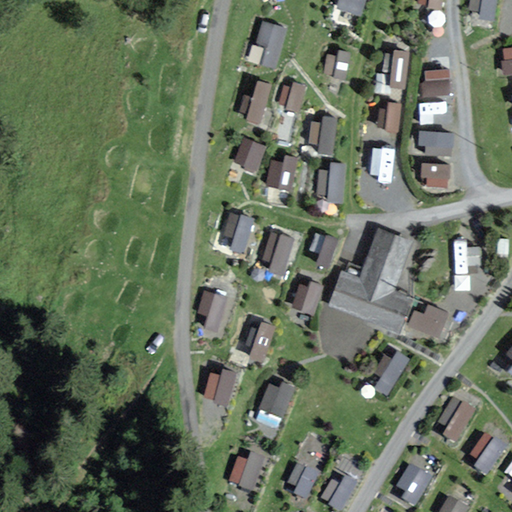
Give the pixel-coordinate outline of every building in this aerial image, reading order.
[(338,0),(338,2),(363,9),(365,0),(338,0)] [(471,0),(470,10),(496,13),(497,0),(471,0)] [(277,63),(290,22),(264,14),(252,56),(277,63)] [(511,40),(503,41),(506,69),(511,68),(511,40)] [(386,82),(404,86),(412,46),(394,42),(386,82)] [(452,69),(429,66),(427,85),(450,87),(452,69)] [(263,118),(273,77),(258,74),(248,115),(263,118)] [(390,97),(382,123),(396,128),(404,101),(390,97)] [(334,145),(336,114),(312,113),(310,143),(334,145)] [(453,150),(453,127),(421,126),(420,149),(453,150)] [(243,132),(237,161),(260,165),(265,137),(243,132)] [(275,147),(268,180),(291,185),(298,152),(275,147)] [(426,156),(423,180),(449,183),(451,159),(426,156)] [(344,193),(346,161),(320,159),(318,192),(344,193)] [(228,244),(248,247),(254,211),(233,208),(228,244)] [(285,270),(296,233),(276,226),(264,264),(285,270)] [(411,240),(377,227),(359,276),(342,270),(328,305),(399,332),(412,297),(393,289),(411,240)] [(313,257),(330,261),(337,233),(319,229),(313,257)] [(299,275),(295,304),(318,307),(322,279),(299,275)] [(210,287),(201,320),(221,326),(230,292),(210,287)] [(446,311),(427,303),(424,312),(415,308),(409,324),(437,335),(446,311)] [(251,352),(266,357),(276,320),(262,316),(251,352)] [(405,353),(389,346),(373,382),(390,389),(405,353)] [(211,364),(206,393),(230,397),(235,368),(211,364)] [(296,384),(273,375),(260,405),(283,414),(296,384)] [(457,393),(438,430),(459,440),(478,404),(457,393)] [(487,429),(470,461),(491,472),(508,440),(487,429)] [(243,448),(231,477),(254,486),(266,457),(243,448)] [(311,494),(319,467),(298,460),(290,488),(311,494)] [(396,488),(420,500),(434,471),(410,460),(396,488)] [(325,497),(341,506),(357,478),(340,469),(325,497)] [(452,499),(447,511),(464,511),(467,503),(452,499)]
